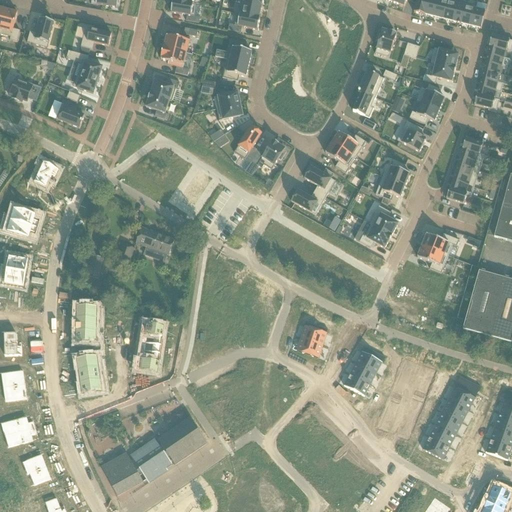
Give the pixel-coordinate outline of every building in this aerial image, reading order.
[(91,0),(91,5),(95,5),(117,9),(118,0),(91,0)] [(303,17),(307,0),(293,0),(291,15),(303,17)] [(417,0),(414,14),(424,16),(428,0),(417,0)] [(428,0),(424,16),(425,16),(434,18),(438,0),(428,0)] [(438,0),(434,18),(443,20),(447,0),(438,0)] [(450,0),(447,0),(443,20),(452,23),(457,2),(450,0)] [(173,1),(171,14),(187,16),(186,22),(199,24),(200,18),(194,17),(196,5),(195,5),(174,2),(173,1)] [(239,15),(238,15),(259,19),(261,7),(262,6),(241,2),(241,3),(239,15)] [(457,2),(452,23),(462,25),(467,4),(457,2)] [(467,4),(462,25),(471,27),(475,10),(476,10),(477,7),(467,4)] [(5,10),(0,29),(0,35),(10,38),(10,41),(17,43),(20,31),(13,29),(17,14),(5,10)] [(475,10),(471,27),(481,30),(486,13),(475,10)] [(229,25),(228,31),(241,34),(242,28),(257,31),(260,19),(259,19),(238,15),(239,15),(237,14),(235,26),(229,25)] [(30,32),(27,44),(37,46),(42,48),(47,49),(48,44),(50,39),(54,23),(52,22),(41,20),(39,27),(38,28),(37,34),(30,32)] [(83,39),(81,48),(85,49),(92,51),(94,44),(109,47),(111,35),(101,33),(85,29),(84,35),(83,39)] [(185,29),(183,35),(196,38),(197,32),(185,29)] [(379,42),(375,55),(389,59),(396,35),(396,34),(395,34),(391,33),(390,33),(382,31),(382,33),(379,32),(376,42),(379,42)] [(163,48),(163,49),(186,54),(187,54),(190,39),(178,36),(177,39),(174,38),(167,37),(164,48),(163,48)] [(511,41),(492,37),(489,47),(507,51),(507,52),(511,53),(511,41)] [(217,51),(215,58),(227,60),(249,66),(252,53),(245,51),(246,45),(231,42),(229,54),(217,51)] [(407,44),(404,56),(410,58),(413,46),(407,44)] [(413,46),(410,58),(415,60),(419,48),(413,46)] [(489,48),(487,55),(505,60),(505,59),(507,52),(507,51),(489,47),(489,48)] [(163,49),(161,58),(161,59),(161,61),(168,63),(171,63),(171,66),(176,68),(175,74),(187,77),(189,71),(183,69),(186,55),(186,54),(163,49)] [(434,50),(431,64),(435,65),(436,64),(455,69),(458,56),(434,50)] [(73,88),(93,95),(102,68),(87,63),(88,57),(68,52),(66,60),(81,65),(73,88)] [(487,55),(485,63),(503,68),(507,69),(509,60),(505,59),(505,60),(487,55)] [(227,60),(222,79),(238,82),(239,77),(246,78),(249,66),(227,60)] [(485,63),(483,72),(501,76),(503,68),(485,63)] [(424,76),(423,82),(435,85),(437,79),(452,83),(454,75),(454,74),(455,70),(456,69),(455,69),(436,64),(435,65),(432,78),(424,76)] [(385,71),(383,77),(395,82),(397,76),(385,71)] [(483,72),(481,80),(499,84),(503,85),(506,86),(508,78),(501,76),(483,72)] [(358,92),(357,92),(361,94),(361,93),(375,99),(384,80),(367,73),(366,75),(365,75),(362,81),(363,82),(359,92),(358,91),(358,92)] [(150,94),(150,95),(170,101),(169,102),(172,102),(176,89),(178,89),(180,83),(167,79),(165,85),(155,82),(151,95),(150,94)] [(481,80),(479,88),(497,92),(501,93),(503,85),(499,84),(481,80)] [(10,91),(8,96),(12,98),(12,99),(21,103),(22,101),(27,102),(28,99),(36,102),(41,90),(21,82),(20,84),(14,82),(12,86),(10,85),(8,90),(10,91)] [(202,88),(214,90),(216,84),(203,82),(202,88)] [(422,90),(417,102),(421,104),(421,103),(439,111),(444,99),(438,96),(440,91),(429,86),(426,91),(422,90)] [(477,95),(477,96),(494,100),(499,102),(501,93),(497,92),(479,88),(477,95)] [(67,98),(67,99),(68,100),(78,104),(80,97),(71,94),(69,93),(67,98)] [(361,94),(353,112),(369,119),(373,109),(371,109),(375,100),(375,99),(361,93),(361,94)] [(238,94),(214,99),(217,110),(240,105),(238,94)] [(149,101),(146,108),(156,112),(155,118),(167,122),(169,116),(165,114),(169,102),(170,101),(150,95),(148,100),(149,101)] [(477,96),(474,106),(497,112),(499,102),(494,100),(477,96)] [(412,113),(409,119),(425,126),(428,120),(434,123),(439,111),(421,103),(421,104),(417,115),(412,113)] [(56,119),(56,120),(66,124),(80,129),(82,122),(84,117),(82,116),(75,113),(76,110),(67,106),(62,104),(59,114),(56,119)] [(240,105),(217,110),(219,122),(243,117),(240,105)] [(394,106),(391,111),(398,114),(401,109),(394,106)] [(365,120),(362,126),(374,132),(377,126),(365,120)] [(407,123),(397,142),(419,153),(423,146),(423,147),(424,146),(426,142),(426,141),(426,140),(420,137),(423,131),(407,123)] [(242,142),(234,154),(251,165),(252,163),(251,163),(259,152),(253,148),(262,135),(251,128),(246,136),(244,135),(241,141),(242,142)] [(221,131),(210,138),(214,143),(220,139),(225,136),(221,131)] [(334,142),(332,144),(355,159),(356,160),(366,144),(356,137),(352,142),(349,140),(339,133),(339,134),(337,137),(337,136),(333,141),(334,142)] [(225,136),(220,139),(225,146),(229,143),(225,136)] [(466,139),(462,150),(480,155),(483,145),(466,139)] [(259,152),(251,163),(252,163),(262,170),(264,166),(272,171),(279,160),(281,161),(286,153),(284,152),(285,150),(279,146),(279,145),(274,142),(273,142),(264,155),(259,152)] [(326,154),(325,154),(335,161),(338,163),(335,168),(346,175),(349,170),(348,169),(355,159),(332,144),(326,154)] [(462,150),(460,158),(482,165),(484,156),(480,155),(462,150)] [(460,158),(457,166),(479,173),(482,165),(460,158)] [(387,166),(382,178),(405,187),(410,175),(403,172),(405,167),(394,162),(391,168),(387,166)] [(35,182),(34,183),(46,189),(49,181),(51,182),(53,183),(59,170),(43,163),(42,165),(39,172),(39,171),(37,174),(38,175),(38,176),(35,182)] [(457,166),(455,174),(477,181),(479,173),(457,166)] [(311,168),(304,180),(317,187),(314,193),(325,200),(335,182),(331,180),(334,175),(325,170),(322,175),(319,173),(320,172),(314,168),(313,170),(311,168)] [(455,174),(452,182),(474,189),(477,181),(455,174)] [(511,176),(494,238),(511,242),(511,176)] [(382,178),(375,196),(383,199),(381,204),(387,207),(390,202),(392,202),(394,197),(400,199),(405,187),(382,178)] [(450,189),(450,190),(467,195),(467,196),(471,197),(474,189),(452,182),(450,189)] [(26,190),(24,196),(35,201),(37,195),(26,190)] [(450,190),(446,200),(464,205),(467,196),(467,195),(450,190)] [(298,191),(291,203),(315,217),(325,200),(314,193),(311,199),(298,191)] [(24,196),(21,202),(33,206),(35,201),(24,196)] [(379,208),(369,226),(371,226),(391,237),(398,225),(387,219),(390,214),(379,208)] [(10,220),(10,221),(38,229),(38,226),(39,223),(38,223),(38,222),(34,221),(36,216),(31,214),(26,212),(26,213),(22,212),(22,211),(21,211),(13,209),(13,211),(13,213),(12,213),(12,215),(11,219),(10,219),(10,220)] [(4,230),(3,232),(7,233),(6,233),(14,235),(15,235),(19,236),(24,238),(25,238),(29,239),(30,233),(34,234),(36,235),(36,232),(37,232),(38,229),(10,221),(10,220),(7,219),(6,221),(5,225),(4,228),(4,230)] [(327,221),(323,226),(334,233),(340,222),(335,219),(332,224),(327,221)] [(363,237),(359,243),(371,249),(374,244),(385,249),(388,242),(389,243),(390,242),(391,238),(392,237),(391,237),(371,226),(365,238),(363,237)] [(141,228),(135,244),(147,249),(144,256),(154,260),(157,252),(169,257),(175,241),(141,228)] [(423,244),(422,247),(448,257),(453,246),(456,247),(459,241),(443,235),(441,241),(427,235),(426,236),(425,239),(425,238),(423,244)] [(0,238),(0,244),(11,247),(12,241),(0,238)] [(474,241),(472,246),(478,249),(480,243),(474,241)] [(0,244),(0,251),(9,253),(11,247),(0,244)] [(129,262),(134,249),(122,245),(117,258),(129,262)] [(417,258),(432,264),(429,270),(441,275),(448,257),(422,247),(418,258),(417,258)] [(90,256),(86,278),(98,280),(102,259),(90,256)] [(6,270),(6,271),(26,274),(26,273),(26,271),(27,268),(28,263),(28,260),(27,260),(24,260),(9,257),(8,260),(7,265),(7,268),(7,270),(6,270)] [(2,282),(2,285),(4,285),(19,288),(19,287),(23,288),(24,288),(24,286),(25,280),(25,278),(25,276),(26,276),(26,274),(6,271),(6,270),(4,270),(4,272),(4,274),(3,274),(3,276),(2,282)] [(511,312),(511,281),(479,272),(471,301),(511,312)] [(91,299),(91,308),(100,308),(103,308),(103,303),(91,299)] [(511,344),(511,340),(511,312),(471,301),(463,330),(511,344)] [(76,319),(76,320),(77,320),(77,319),(96,320),(97,320),(99,320),(100,320),(100,317),(100,311),(100,308),(91,308),(76,307),(76,310),(77,310),(77,317),(76,317),(76,319)] [(76,330),(76,332),(96,332),(98,332),(98,329),(98,323),(99,320),(97,320),(96,320),(77,319),(77,320),(77,325),(77,326),(76,326),(76,330)] [(141,332),(141,335),(145,335),(151,336),(163,338),(163,335),(163,333),(164,327),(146,325),(143,324),(142,327),(142,332),(141,332)] [(305,327),(297,352),(318,359),(326,334),(327,330),(307,324),(305,327)] [(76,341),(76,344),(86,344),(89,344),(92,344),(96,344),(100,344),(100,341),(99,341),(100,335),(100,332),(98,332),(96,332),(76,332),(76,334),(76,341)] [(4,345),(4,348),(4,355),(4,358),(22,357),(22,343),(20,343),(17,343),(17,335),(4,335),(4,336),(4,337),(5,344),(4,344),(4,345)] [(140,342),(140,343),(150,345),(161,346),(162,343),(161,343),(162,341),(163,338),(151,336),(145,335),(141,335),(141,336),(140,342)] [(139,350),(139,352),(148,353),(160,355),(161,351),(160,351),(161,349),(161,346),(150,345),(140,343),(140,345),(139,350)] [(344,387),(354,393),(364,398),(364,397),(369,386),(375,375),(381,364),(382,364),(385,359),(381,357),(378,355),(375,353),(371,351),(368,350),(364,348),(362,353),(361,353),(362,354),(356,365),(350,376),(344,387)] [(138,358),(137,360),(141,360),(147,361),(159,363),(159,360),(159,358),(160,358),(160,355),(148,353),(139,352),(138,353),(139,353),(138,358)] [(87,358),(76,360),(77,363),(78,369),(78,372),(79,372),(79,371),(98,369),(99,369),(100,368),(100,369),(102,369),(102,368),(102,366),(101,366),(100,359),(101,359),(100,357),(100,356),(97,357),(92,358),(89,358),(87,359),(87,358)] [(136,368),(136,371),(139,371),(148,372),(150,372),(150,373),(157,374),(158,368),(158,366),(159,366),(159,363),(147,361),(141,360),(137,360),(137,362),(137,368),(136,368)] [(226,379),(199,392),(218,428),(228,423),(234,420),(233,419),(232,416),(236,414),(238,417),(237,417),(238,418),(245,414),(244,414),(252,410),(257,419),(265,415),(264,414),(262,411),(267,409),(268,412),(268,413),(270,412),(280,407),(280,406),(278,403),(282,401),(284,404),(284,405),(292,401),(273,364),(265,368),(265,369),(266,369),(267,372),(263,374),(261,371),(262,371),(261,370),(249,376),(250,377),(251,380),(247,382),(245,379),(246,379),(245,378),(237,382),(239,387),(232,390),(226,379)] [(98,369),(79,371),(79,372),(79,375),(80,374),(81,382),(80,382),(81,383),(81,384),(100,381),(102,381),(102,380),(102,378),(101,378),(100,372),(101,372),(100,369),(100,368),(99,369),(98,369)] [(3,375),(1,375),(1,378),(2,378),(2,383),(2,386),(3,386),(3,388),(3,389),(5,389),(25,386),(25,385),(24,383),(25,383),(24,380),(23,375),(23,372),(22,372),(19,373),(3,375)] [(460,379),(458,382),(462,385),(466,387),(470,389),(474,391),(478,393),(480,389),(476,386),(472,384),(468,382),(464,380),(460,378),(460,379)] [(81,383),(80,384),(80,388),(81,388),(81,392),(82,396),(92,394),(94,394),(95,394),(102,393),(105,392),(105,389),(105,390),(104,383),(104,381),(104,380),(102,380),(102,381),(100,381),(81,384),(81,383)] [(423,450),(423,451),(433,456),(443,462),(443,461),(449,449),(455,436),(462,424),(468,412),(474,400),(475,400),(475,399),(477,395),(473,393),(469,391),(465,389),(461,387),(457,385),(454,389),(455,390),(448,402),(442,414),(436,426),(430,439),(423,451),(423,450)] [(5,389),(3,389),(3,391),(4,393),(3,393),(4,395),(5,400),(5,401),(5,403),(7,403),(22,401),(22,400),(26,400),(27,400),(27,397),(26,397),(26,392),(26,389),(25,390),(25,387),(25,386),(5,389)] [(103,395),(92,399),(94,405),(106,400),(103,395)] [(486,454),(485,454),(496,458),(507,462),(507,461),(511,448),(511,445),(511,399),(505,398),(504,401),(504,402),(505,402),(500,415),(495,428),(491,441),(486,454)] [(311,406),(295,425),(296,425),(302,431),(299,434),(308,442),(310,440),(323,452),(315,458),(329,476),(327,477),(331,474),(338,482),(335,484),(343,493),(346,490),(352,498),(352,499),(372,483),(359,467),(361,465),(340,438),(339,439),(333,431),(336,428),(311,406)] [(4,424),(1,425),(1,427),(2,427),(2,429),(2,432),(3,432),(4,436),(4,437),(8,436),(35,429),(34,426),(33,423),(32,424),(32,423),(28,424),(27,419),(22,420),(22,419),(17,421),(13,422),(12,422),(4,424)] [(127,455),(101,470),(117,497),(142,483),(139,476),(142,474),(143,476),(159,465),(163,471),(172,465),(168,459),(169,458),(174,466),(190,455),(187,451),(204,440),(190,420),(158,442),(161,446),(159,447),(155,440),(130,457),(133,461),(131,462),(127,455)] [(8,436),(4,437),(4,439),(5,439),(6,443),(5,443),(6,445),(7,447),(7,449),(11,448),(18,446),(19,446),(23,445),(29,444),(29,443),(33,442),(31,437),(35,436),(35,435),(36,435),(36,432),(35,429),(8,436)] [(18,449),(7,453),(9,459),(21,455),(18,449)] [(21,455),(9,459),(11,465),(23,461),(21,455)] [(24,463),(21,464),(22,466),(23,466),(24,471),(25,473),(25,472),(26,474),(25,474),(26,476),(28,476),(28,475),(46,468),(46,467),(45,465),(44,463),(42,459),(43,458),(42,456),(41,456),(41,457),(38,458),(37,458),(24,463)] [(46,468),(28,475),(28,476),(29,477),(30,479),(30,480),(31,480),(32,485),(33,487),(47,482),(50,480),(50,481),(51,481),(51,480),(50,478),(48,474),(49,474),(48,471),(47,472),(47,470),(46,468)] [(493,487),(488,499),(506,507),(506,506),(511,495),(509,495),(510,492),(504,490),(503,492),(493,487)] [(34,490),(23,495),(25,501),(36,496),(34,490)] [(36,496),(25,501),(27,507),(39,502),(36,496)] [(434,498),(430,505),(440,511),(448,511),(450,509),(434,498)] [(488,499),(483,510),(488,511),(509,511),(511,508),(506,506),(506,507),(488,499)] [(57,500),(45,504),(45,506),(47,511),(65,511),(64,506),(62,507),(60,508),(57,500)] [(12,511),(10,502),(4,504),(6,511),(12,511)]
